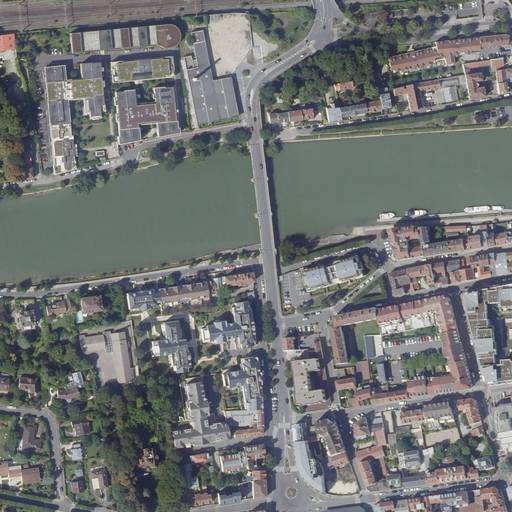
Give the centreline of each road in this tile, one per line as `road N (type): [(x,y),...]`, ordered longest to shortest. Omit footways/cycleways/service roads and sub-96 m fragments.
road 1 (residential): [(0,293),(256,260),(257,276)]
road 2 (unclassified): [(0,185),(252,124)]
road 3 (unclassified): [(282,135),(511,96)]
road 4 (unclassified): [(320,40),(390,42),(511,29)]
road 5 (secondary): [(275,323),(253,138)]
road 6 (residential): [(257,276),(269,435)]
road 7 (unclassified): [(511,21),(362,31)]
road 8 (unclassified): [(257,276),(369,246),(385,268)]
road 9 (residential): [(337,413),(478,393)]
road 10 (unclassified): [(60,507),(51,420),(0,408)]
road 11 (secondary): [(365,498),(501,482)]
road 12 (residential): [(511,248),(385,268)]
